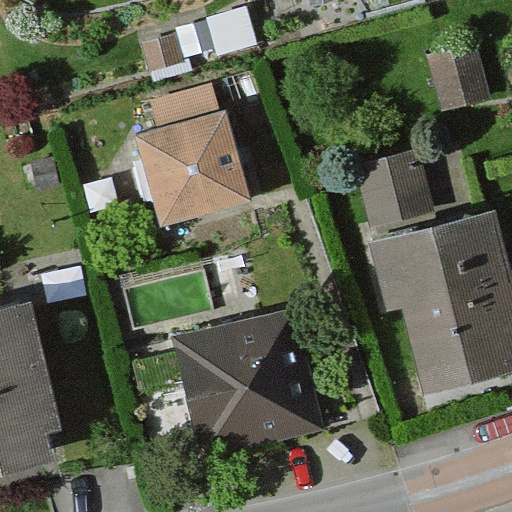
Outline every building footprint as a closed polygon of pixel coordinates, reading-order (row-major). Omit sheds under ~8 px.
[(472,53),(428,65),(441,114),(486,102),(472,53)] [(161,231),(251,207),(226,118),(219,121),(211,93),(151,110),(158,136),(136,142),(161,231)] [(426,397),(511,373),(511,280),(494,213),(434,229),(415,159),(352,176),(389,314),(403,310),(426,397)] [(58,430),(31,307),(0,313),(0,471),(55,459),(49,432),(58,430)] [(294,316),(177,343),(204,457),(320,430),(294,316)]
